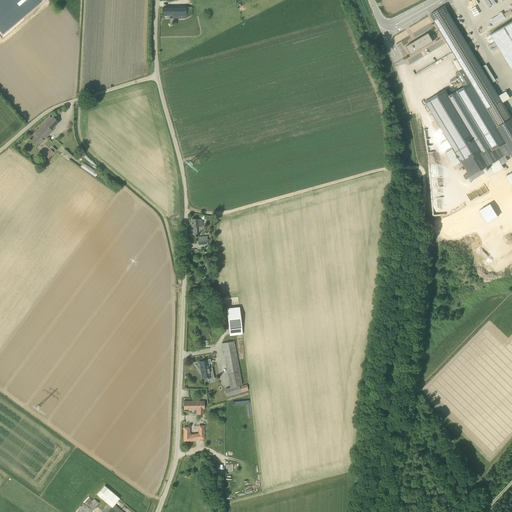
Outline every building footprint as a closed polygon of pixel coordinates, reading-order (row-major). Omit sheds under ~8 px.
[(0,0),(0,32),(1,34),(41,0),(40,0),(0,0)] [(486,0),(483,0),(474,6),(472,3),(466,7),(472,17),(490,6),(486,0)] [(511,117),(444,5),(430,13),(432,17),(436,24),(457,59),(453,61),(459,71),(456,73),(464,86),(454,92),(451,87),(445,90),(445,89),(425,101),(471,176),(480,171),(480,172),(483,171),(482,169),(483,169),(488,177),(503,167),(501,164),(507,160),(504,155),(511,154),(511,156),(511,117)] [(191,15),(191,8),(185,8),(185,7),(164,7),(164,15),(170,15),(170,18),(186,18),(186,15),(191,15)] [(502,12),(497,15),(500,21),(505,17),(502,12)] [(511,21),(490,34),(511,70),(511,21)] [(411,54),(433,41),(428,33),(406,46),(411,54)] [(38,147),(53,130),(52,130),(59,122),(51,115),(36,132),(37,134),(31,140),(38,147)] [(49,159),(54,153),(51,149),(45,155),(49,159)] [(193,235),(197,235),(197,227),(202,227),(202,219),(199,219),(192,219),(192,227),(193,227),(193,235)] [(227,308),(230,336),(243,334),(240,306),(227,308)] [(240,387),(240,385),(242,385),(234,341),(227,342),(222,343),(231,388),(225,389),(227,396),(249,390),(247,384),(240,387)] [(202,378),(211,377),(208,360),(199,361),(202,378)] [(204,414),(204,409),(205,409),(205,401),(183,401),(183,409),(197,409),(197,414),(204,414)] [(184,427),(184,443),(204,439),(204,425),(198,425),(199,433),(190,435),(190,427),(184,427)] [(91,511),(99,503),(95,499),(88,507),(84,504),(77,511),(91,511)] [(123,511),(114,504),(111,501),(108,504),(108,503),(101,510),(103,511),(123,511)]
